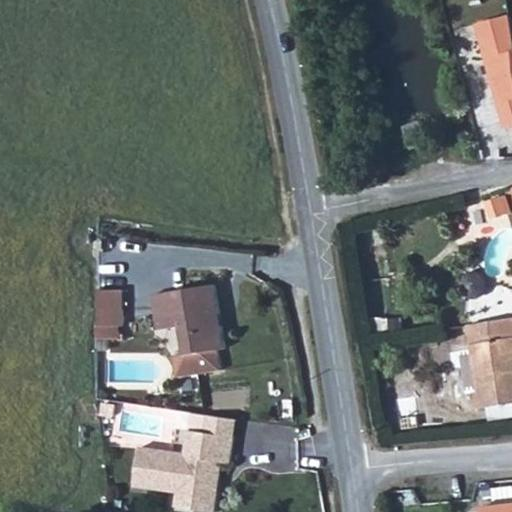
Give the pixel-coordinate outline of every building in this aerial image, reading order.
[(511,126),(511,14),(479,24),(507,128),(511,126)] [(421,120),(405,126),(412,148),(428,143),(421,120)] [(391,172),(389,161),(370,164),(372,176),(391,172)] [(511,195),(491,203),(496,221),(511,215),(511,195)] [(216,314),(220,313),(215,284),(154,294),(160,330),(182,326),(186,353),(187,355),(189,354),(192,374),(221,369),(218,349),(226,348),(222,325),(218,326),(216,314)] [(125,290),(99,290),(99,326),(125,325),(125,290)] [(511,318),(470,325),(480,391),(475,392),(478,409),(511,403),(511,318)] [(187,355),(186,353),(174,355),(178,376),(192,374),(189,354),(187,355)] [(495,417),(511,416),(511,406),(495,407),(495,417)] [(209,415),(206,432),(236,436),(239,419),(209,415)] [(236,436),(206,432),(191,429),(187,453),(142,446),(136,485),(179,492),(191,493),(194,498),(193,508),(217,511),(224,462),(232,463),(236,436)] [(191,493),(179,492),(177,506),(193,508),(194,498),(191,493)] [(511,511),(511,503),(489,507),(489,511),(511,511)]
